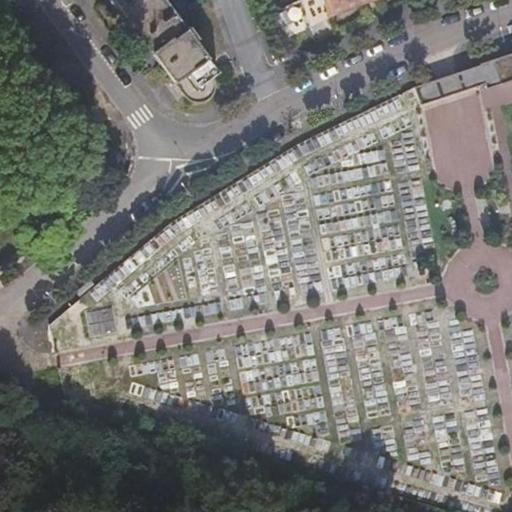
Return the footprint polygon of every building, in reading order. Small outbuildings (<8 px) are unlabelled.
[(112,0),(132,26),(167,2),(165,0),(112,0)] [(300,0),(272,15),(285,41),(330,19),(328,16),(367,0),(300,0)] [(167,2),(132,26),(184,97),(186,99),(188,102),(191,103),(194,105),(197,105),(200,106),(203,105),(206,104),(209,103),(211,101),(213,99),(215,96),(216,93),(217,90),(217,87),(217,84),(216,81),(215,78),(214,77),(219,73),(196,41),(199,39),(192,28),(188,31),(167,2)] [(511,54),(503,57),(494,60),(501,84),(511,80),(511,54)] [(494,60),(416,86),(422,104),(486,82),(488,88),(501,84),(494,60)] [(51,325),(55,346),(75,342),(68,311),(51,325)] [(66,398),(89,405),(82,373),(62,377),(66,398)]
